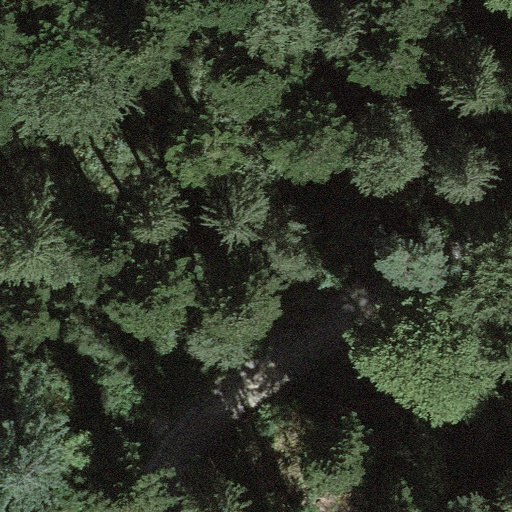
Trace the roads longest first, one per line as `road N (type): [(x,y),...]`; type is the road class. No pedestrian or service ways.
road 1 (track): [(150,511),(174,446),(222,404),(511,232)]
road 2 (track): [(0,37),(312,0)]
